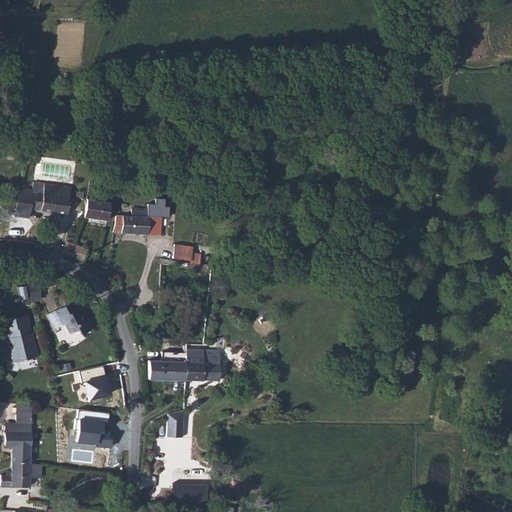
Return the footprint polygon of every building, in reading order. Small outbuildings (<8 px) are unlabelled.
[(31,149),(35,140),(15,137),(14,146),(17,147),(31,149)] [(31,149),(17,147),(15,161),(26,163),(29,156),(31,149)] [(36,158),(38,151),(31,149),(29,156),(36,158)] [(36,158),(29,156),(26,163),(34,165),(36,158)] [(32,182),(31,192),(43,193),(44,183),(32,182)] [(24,191),(22,208),(66,214),(70,186),(44,183),(43,193),(31,192),(24,191)] [(116,215),(112,232),(146,234),(159,235),(160,216),(168,217),(168,206),(163,206),(164,199),(154,198),(154,204),(147,203),(147,208),(131,208),(131,216),(116,215)] [(82,216),(106,221),(109,202),(87,199),(82,216)] [(75,244),(67,241),(63,253),(84,261),(88,249),(75,244)] [(184,245),(173,244),(172,258),(182,260),(184,245)] [(192,247),(184,245),(182,260),(190,261),(191,253),(192,247)] [(199,254),(191,253),(190,261),(190,262),(197,263),(199,254)] [(190,262),(160,258),(159,263),(207,270),(208,263),(197,263),(190,262)] [(37,284),(27,286),(30,301),(40,299),(37,284)] [(91,328),(82,311),(78,312),(72,300),(45,314),(53,329),(64,323),(70,333),(77,329),(80,333),(91,328)] [(15,317),(0,320),(0,329),(0,332),(4,331),(6,330),(8,338),(5,338),(7,347),(8,346),(12,362),(36,356),(30,332),(29,333),(27,325),(28,325),(26,317),(16,319),(15,317)] [(219,350),(185,349),(185,352),(184,379),(218,380),(219,350)] [(148,378),(184,379),(185,352),(161,351),(160,361),(148,360),(148,378)] [(108,394),(102,365),(77,370),(80,383),(84,382),(88,402),(102,399),(101,395),(108,394)] [(84,398),(71,397),(70,406),(83,408),(84,398)] [(15,402),(15,412),(30,413),(31,404),(15,402)] [(100,430),(101,422),(106,422),(107,412),(77,409),(76,418),(74,418),(73,429),(76,429),(75,441),(94,443),(94,445),(109,447),(110,437),(107,437),(107,431),(100,430)] [(183,410),(167,413),(166,436),(182,437),(183,410)] [(11,446),(11,462),(29,464),(30,413),(15,412),(15,422),(15,432),(3,432),(3,446),(11,446)] [(4,422),(3,432),(15,432),(15,422),(4,422)] [(0,485),(28,486),(29,477),(40,477),(41,464),(29,464),(11,462),(10,475),(0,474),(0,485)]
